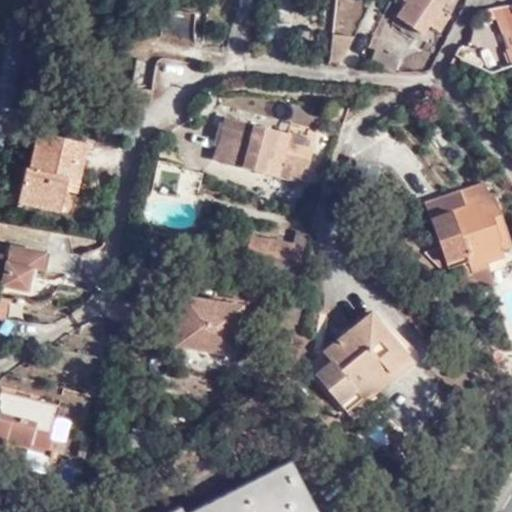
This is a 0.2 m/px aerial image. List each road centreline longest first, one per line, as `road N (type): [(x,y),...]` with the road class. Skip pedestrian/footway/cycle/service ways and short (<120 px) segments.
road 1 (residential): [(441,72),(243,63),(190,91),(148,129),(106,267)]
road 2 (residential): [(441,72),(511,170)]
